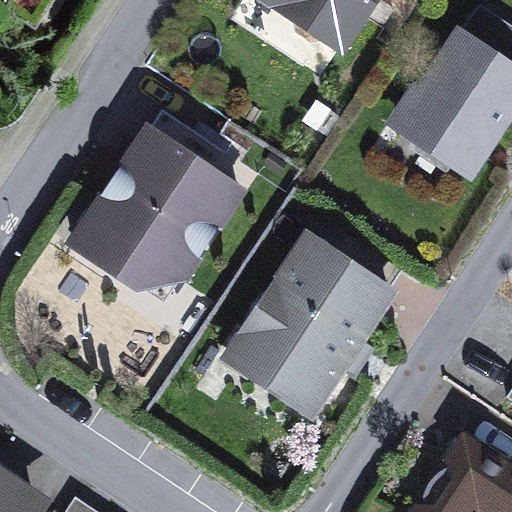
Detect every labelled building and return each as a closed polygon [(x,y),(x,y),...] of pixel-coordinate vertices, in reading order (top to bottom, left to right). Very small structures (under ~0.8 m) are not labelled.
[(3,0),(25,13),(33,0),(3,0)] [(312,43),(331,40),(342,47),(372,0),(289,0),(293,2),(287,11),(293,15),(296,32),(312,43)] [(417,90),(395,123),(470,172),(511,108),(511,73),(478,51),(497,22),(481,11),(424,95),(417,90)] [(511,73),(511,31),(497,22),(478,51),(511,73)] [(149,132),(160,140),(173,119),(163,112),(149,132)] [(137,275),(148,258),(181,280),(253,172),(173,119),(160,140),(149,132),(74,245),(123,278),(137,275)] [(266,391),(288,398),(310,413),(340,367),(357,342),(389,293),(311,240),(276,293),(257,308),(250,331),(231,361),(251,374),(266,391)] [(123,278),(164,305),(181,280),(148,258),(137,275),(123,278)] [(340,367),(351,374),(368,349),(357,342),(340,367)] [(511,511),(511,475),(466,445),(451,467),(430,485),(422,510),(421,511),(511,511)] [(0,464),(0,511),(33,511),(36,508),(8,490),(0,484),(0,482),(8,470),(0,464)] [(0,482),(0,484),(8,490),(18,476),(8,470),(0,482)] [(96,511),(76,498),(66,511),(96,511)]
